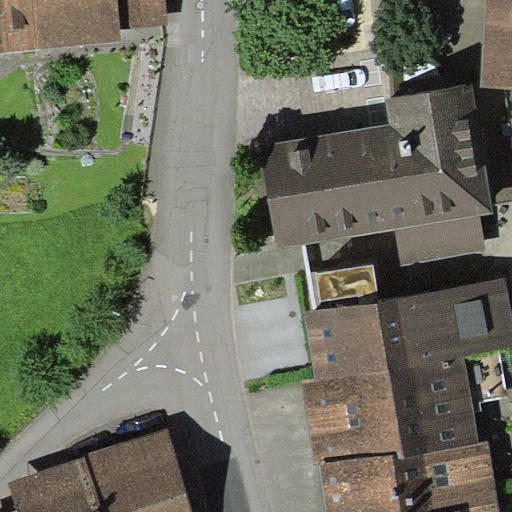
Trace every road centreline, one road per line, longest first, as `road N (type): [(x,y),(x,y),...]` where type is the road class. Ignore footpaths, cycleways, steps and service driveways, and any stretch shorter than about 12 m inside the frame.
road 1 (residential): [(190,338),(211,126),(208,0)]
road 2 (residential): [(0,477),(107,381),(190,338)]
road 3 (residential): [(233,511),(190,338)]
